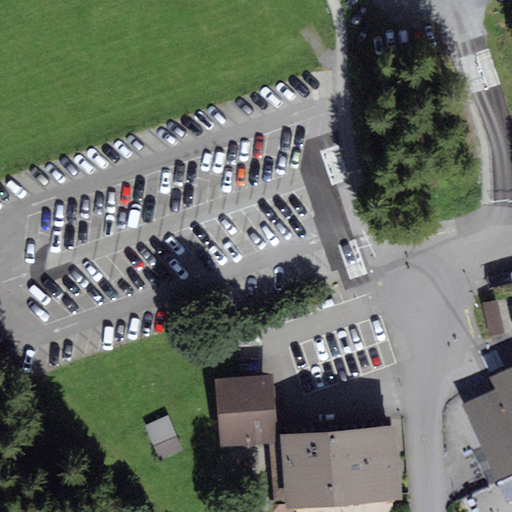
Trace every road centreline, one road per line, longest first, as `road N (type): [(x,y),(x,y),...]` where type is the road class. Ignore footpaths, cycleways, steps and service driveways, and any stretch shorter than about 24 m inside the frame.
road 1 (residential): [(332,0),(355,183),(422,337)]
road 2 (residential): [(422,337),(430,511)]
road 3 (residential): [(511,260),(457,283),(432,310),(422,337)]
